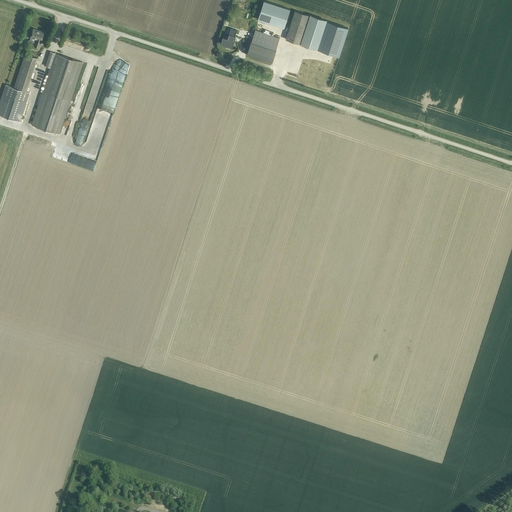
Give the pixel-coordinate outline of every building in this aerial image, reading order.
[(265,1),(259,19),(284,28),(290,9),(265,1)] [(286,39),(300,43),(317,49),(326,20),(295,10),(286,39)] [(317,49),(339,56),(348,28),(326,21),(317,49)] [(220,43),(232,47),(235,39),(235,37),(234,36),(237,30),(231,28),(228,35),(229,35),(228,39),(223,37),(220,43)] [(34,46),(39,48),(41,41),(44,32),(33,29),(31,37),(37,39),(34,46)] [(251,40),(247,54),(272,63),(276,48),(279,38),(255,30),(252,40),(251,40)] [(45,66),(51,68),(32,125),(59,134),(82,62),(50,51),(45,66)] [(37,58),(25,54),(14,87),(6,84),(0,101),(0,114),(20,121),(29,92),(26,91),(37,58)]
